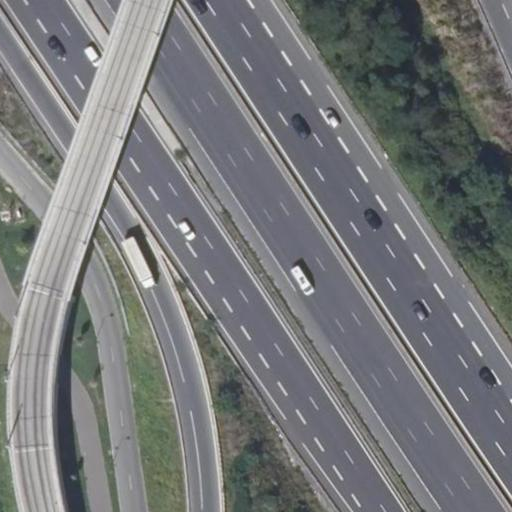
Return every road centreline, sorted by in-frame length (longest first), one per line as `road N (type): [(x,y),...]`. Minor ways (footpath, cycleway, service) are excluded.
road 1 (motorway): [(18,0),(361,511)]
road 2 (motorway): [(144,0),(482,511)]
road 3 (motorway): [(0,33),(157,281),(197,400),(209,511)]
road 4 (motorway): [(511,424),(223,0)]
road 5 (unclassified): [(0,139),(93,280),(137,511)]
